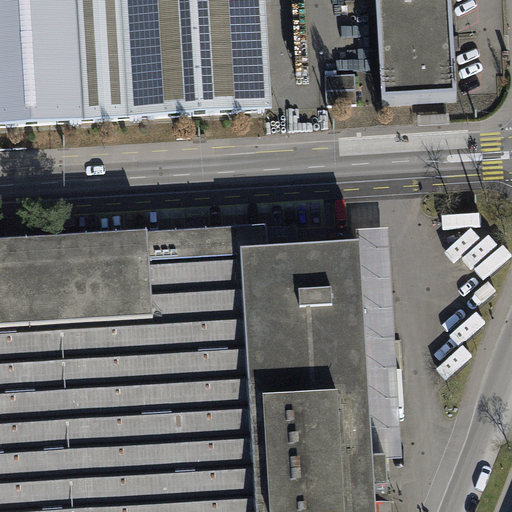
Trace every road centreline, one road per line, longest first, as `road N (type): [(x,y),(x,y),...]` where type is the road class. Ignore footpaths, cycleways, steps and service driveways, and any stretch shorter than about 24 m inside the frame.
road 1 (tertiary): [(0,186),(511,155)]
road 2 (residential): [(452,511),(511,361)]
